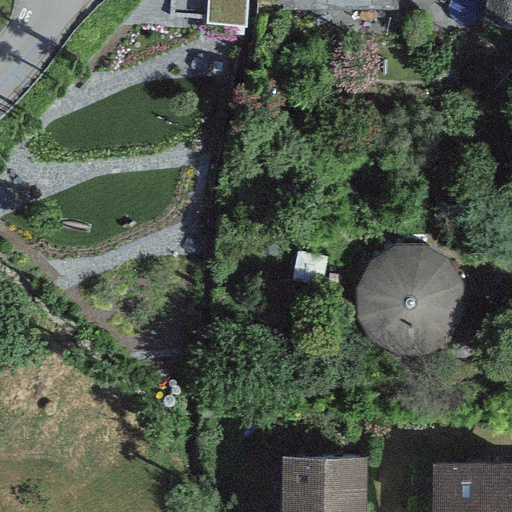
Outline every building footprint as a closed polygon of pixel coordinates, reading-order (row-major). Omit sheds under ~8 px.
[(245,0),(206,0),(206,15),(245,17),(245,0)] [(511,0),(484,0),(483,12),(511,15),(511,0)] [(406,241),(398,241),(391,243),(384,246),(377,250),(371,255),(366,261),(361,267),(358,274),(356,281),(354,289),(354,296),(355,304),(357,311),(360,318),(364,325),(368,331),(374,336),(380,340),(387,344),(395,346),(402,348),(410,348),(417,347),(425,345),(432,342),(439,338),(445,333),(450,328),(454,321),(458,315),(460,307),(461,300),(462,292),(461,285),(459,277),(456,270),(452,263),(447,258),(442,252),(435,248),(428,245),(421,242),(413,241),(406,241)] [(366,511),(367,445),(281,443),(280,511),(366,511)] [(511,511),(511,453),(430,452),(428,511),(511,511)]
